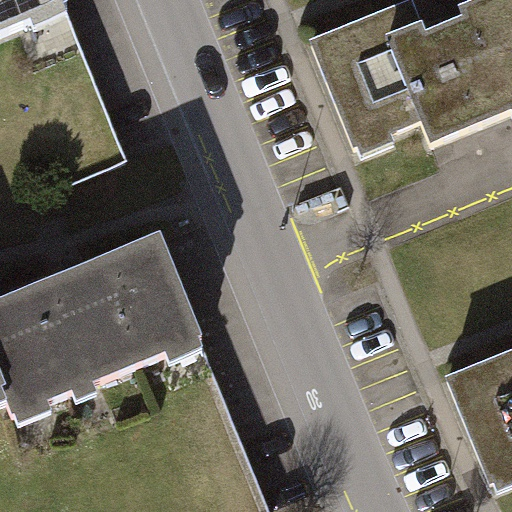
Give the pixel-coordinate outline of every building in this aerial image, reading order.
[(0,0),(0,40),(61,16),(54,0),(0,0)] [(511,4),(460,25),(465,37),(430,51),(415,13),(310,54),(354,164),(422,138),(432,163),(511,131),(511,4)] [(83,183),(131,165),(87,50),(46,65),(55,86),(81,76),(91,101),(57,114),(83,183)] [(221,356),(178,249),(0,320),(0,350),(21,404),(33,432),(221,356)] [(0,412),(21,404),(0,350),(0,412)] [(511,361),(445,388),(489,498),(511,489),(511,361)]
